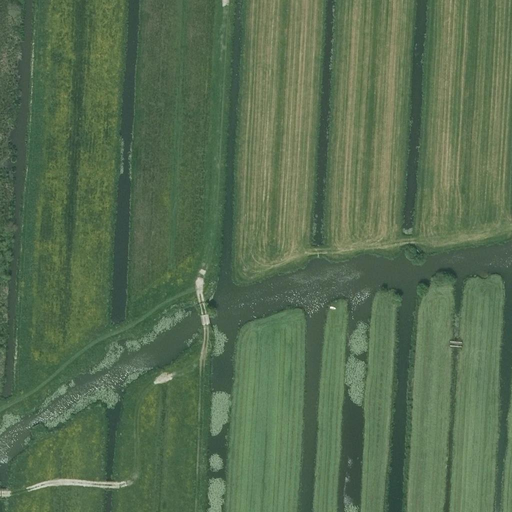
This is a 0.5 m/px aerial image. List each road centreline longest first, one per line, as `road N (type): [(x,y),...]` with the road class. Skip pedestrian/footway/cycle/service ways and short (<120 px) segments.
road 1 (track): [(226,0),(222,172),(201,282),(203,345)]
road 2 (track): [(269,261),(511,227)]
road 3 (track): [(0,408),(201,282)]
